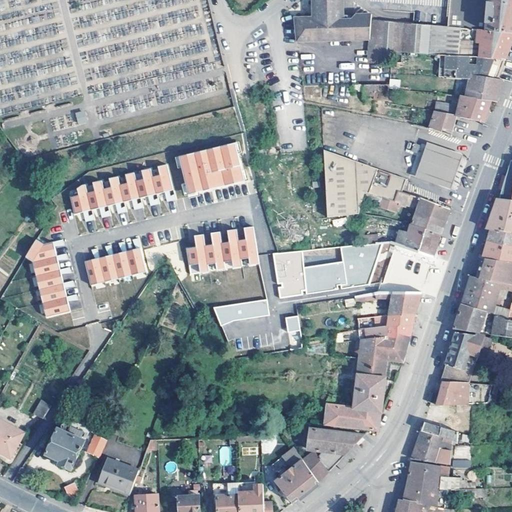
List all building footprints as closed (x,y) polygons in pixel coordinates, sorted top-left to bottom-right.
[(300,36),(370,38),(371,20),(371,14),(355,13),(349,17),(342,17),(343,0),(316,0),(316,13),(298,12),(300,36)] [(511,0),(481,0),(481,1),(471,0),(448,0),(448,25),(460,26),(460,28),(487,30),(511,31),(511,0)] [(431,53),(441,53),(487,55),(505,58),(506,55),(511,39),(511,31),(487,30),(460,28),(460,26),(448,25),(400,21),(371,20),(370,38),(369,60),(391,59),(392,51),(431,52),(431,53)] [(0,110),(64,102),(62,92),(78,90),(76,74),(43,78),(42,71),(35,72),(35,65),(27,66),(26,58),(22,59),(25,84),(13,86),(8,50),(0,50),(0,110)] [(462,76),(471,77),(472,72),(498,79),(499,76),(505,58),(487,55),(441,53),(440,75),(448,76),(462,76)] [(472,72),(471,77),(467,94),(492,99),(492,100),(498,101),(500,91),(503,80),(498,79),(472,72)] [(390,83),(375,84),(374,99),(388,99),(390,83)] [(374,99),(375,84),(363,84),(363,98),(374,99)] [(322,97),(322,85),(304,85),(305,97),(322,97)] [(487,113),(492,100),(492,99),(467,94),(463,93),(463,94),(461,102),(457,113),(482,121),(484,122),(487,113)] [(453,103),(437,100),(435,110),(457,113),(461,102),(456,101),(453,103)] [(429,127),(442,131),(443,126),(453,129),(457,113),(435,110),(429,127)] [(75,112),(78,124),(86,122),(84,111),(75,112)] [(452,189),(463,153),(417,138),(405,174),(452,189)] [(207,190),(206,185),(215,182),(217,188),(245,181),(236,143),(180,157),(189,195),(207,190)] [(389,199),(395,201),(399,191),(403,192),(407,179),(402,177),(323,151),(326,216),(360,211),(365,190),(389,199)] [(511,199),(511,159),(511,160),(508,171),(500,198),(511,199)] [(79,195),(71,197),(75,214),(173,190),(167,164),(158,167),(160,175),(153,177),(151,169),(142,171),(144,179),(136,181),(135,173),(126,175),(128,183),(120,185),(118,177),(110,179),(112,187),(104,189),(102,181),(93,183),(95,191),(88,193),(86,185),(82,185),(78,189),(79,195)] [(215,182),(206,185),(207,190),(217,188),(215,182)] [(399,202),(405,204),(409,194),(403,192),(399,191),(395,201),(399,202)] [(417,212),(445,222),(446,219),(450,209),(409,194),(405,204),(409,205),(418,206),(417,212)] [(511,199),(500,198),(497,197),(492,215),(488,228),(491,228),(511,230),(511,199)] [(399,202),(395,201),(389,199),(387,206),(400,210),(402,206),(398,204),(399,202)] [(417,212),(412,224),(441,234),(444,226),(445,222),(417,212)] [(400,230),(396,243),(434,256),(437,245),(441,234),(412,224),(411,223),(408,230),(400,230)] [(377,242),(376,225),(360,227),(361,243),(361,244),(377,243),(377,242)] [(254,227),(245,228),(246,240),(256,238),(254,227)] [(489,235),(487,242),(511,245),(511,230),(491,228),(489,235)] [(237,230),(228,231),(230,242),(239,241),(237,230)] [(220,232),(212,233),(213,245),(222,243),(220,232)] [(195,236),(197,247),(205,246),(204,235),(195,236)] [(250,265),(259,264),(256,238),(246,240),(239,241),(230,242),(222,243),(213,245),(205,246),(197,247),(187,249),(191,275),(209,272),(208,265),(216,263),(217,271),(226,269),(225,262),(233,261),(234,268),(243,267),(242,260),(249,258),(250,265)] [(71,311),(54,242),(44,244),(41,245),(35,241),(25,257),(33,262),(47,317),(71,311)] [(361,243),(273,252),(278,284),(282,283),(283,287),(279,288),(281,298),(303,295),(302,291),(306,291),(306,295),(338,290),(338,286),(341,285),(342,289),(369,285),(379,257),(385,241),(377,242),(377,243),(361,244),(361,243)] [(483,254),(483,257),(511,261),(511,245),(487,242),(483,254)] [(141,248),(85,262),(91,285),(147,272),(141,248)] [(478,272),(477,276),(511,283),(511,261),(483,257),(478,272)] [(467,288),(462,303),(508,317),(508,319),(511,320),(511,302),(510,309),(495,304),(500,287),(511,290),(511,283),(477,276),(471,275),(467,288)] [(390,313),(414,313),(417,304),(421,292),(393,291),(392,297),(390,313)] [(267,300),(214,308),(222,326),(234,321),(270,316),(267,300)] [(210,306),(208,301),(195,308),(197,312),(210,306)] [(511,320),(508,319),(508,317),(462,303),(461,308),(455,328),(506,335),(511,335),(511,320)] [(414,313),(390,313),(390,315),(388,324),(413,323),(413,319),(414,315),(414,313)] [(299,316),(286,318),(291,350),(303,348),(303,338),(299,316)] [(412,327),(413,323),(388,324),(386,335),(411,334),(412,327)] [(360,338),(362,338),(380,336),(380,325),(360,327),(360,329),(359,329),(360,336),(360,338)] [(457,381),(468,382),(469,382),(484,335),(457,331),(452,344),(445,367),(440,381),(443,381),(457,382),(457,381)] [(360,356),(391,359),(404,361),(410,339),(411,334),(386,335),(380,336),(362,338),(361,344),(360,356)] [(328,403),(326,423),(369,428),(380,429),(381,411),(383,411),(383,410),(386,384),(387,378),(387,376),(385,376),(386,370),(390,371),(391,359),(360,356),(355,406),(328,403)] [(468,403),(468,382),(457,381),(457,382),(443,381),(442,385),(441,392),(437,392),(434,391),(430,404),(440,404),(468,403)] [(33,413),(43,419),(51,405),(40,399),(33,413)] [(440,404),(430,404),(424,421),(426,421),(459,431),(459,421),(452,419),(455,408),(440,404)] [(23,432),(0,419),(0,450),(10,456),(23,432)] [(312,421),(311,428),(309,440),(308,447),(316,448),(315,449),(331,468),(349,450),(365,433),(369,428),(326,423),(312,421)] [(423,427),(423,429),(444,435),(443,440),(452,442),(458,442),(459,431),(426,421),(423,427)] [(71,433),(59,427),(47,453),(62,460),(61,463),(73,469),(86,440),(82,438),(71,433)] [(85,432),(74,427),(71,433),(82,438),(85,432)] [(451,449),(441,447),(443,440),(444,435),(423,429),(418,441),(417,446),(412,458),(450,464),(451,449)] [(107,440),(96,435),(89,451),(100,456),(107,440)] [(157,449),(156,438),(151,438),(147,449),(157,449)] [(273,452),(272,440),(261,442),(262,453),(273,452)] [(230,447),(219,447),(219,465),(230,465),(230,447)] [(319,481),(331,468),(315,449),(303,459),(319,481)] [(139,469),(108,457),(100,481),(131,492),(139,469)] [(319,481),(303,459),(276,480),(293,502),(319,481)] [(404,495),(403,499),(424,503),(437,506),(437,504),(438,488),(439,474),(440,465),(412,460),(404,495)] [(440,465),(439,474),(449,475),(450,467),(450,466),(440,465)] [(460,472),(453,471),(451,476),(450,488),(457,488),(458,476),(460,476),(460,472)] [(449,475),(439,474),(438,488),(448,488),(449,475)] [(218,511),(240,511),(240,493),(239,493),(239,490),(238,481),(229,481),(229,493),(218,494),(218,511)] [(240,493),(240,511),(264,511),(264,500),(263,482),(256,483),(256,490),(239,490),(239,493),(240,493)] [(81,496),(76,484),(67,487),(73,500),(81,496)] [(486,497),(486,487),(475,487),(475,497),(486,497)] [(159,511),(158,493),(139,494),(135,495),(136,511),(159,511)] [(200,511),(200,494),(180,495),(180,511),(200,511)] [(396,511),(421,511),(424,503),(403,499),(400,498),(399,505),(398,510),(396,511)] [(274,511),(273,500),(264,500),(264,511),(274,511)]
